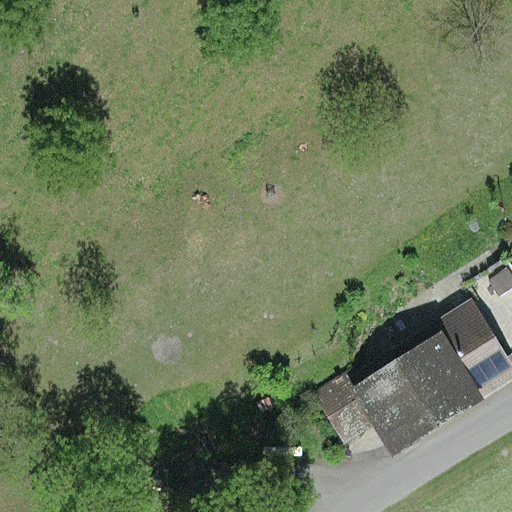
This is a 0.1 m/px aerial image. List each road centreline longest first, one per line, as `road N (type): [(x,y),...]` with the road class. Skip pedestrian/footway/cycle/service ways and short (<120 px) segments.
road 1 (track): [(150,476),(400,480)]
road 2 (track): [(511,413),(355,511)]
